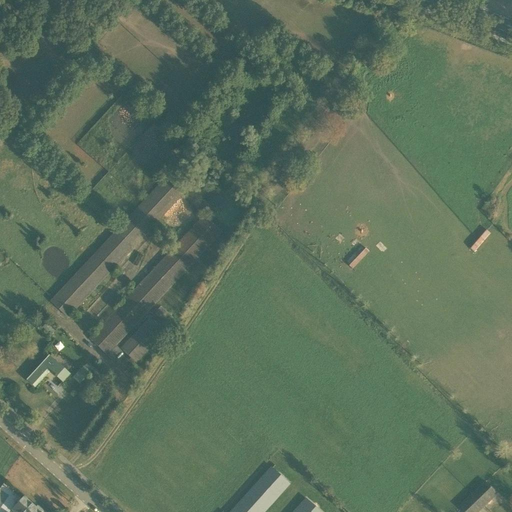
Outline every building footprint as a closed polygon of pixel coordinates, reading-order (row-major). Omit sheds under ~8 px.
[(182,195),(165,179),(50,302),(67,318),(182,195)] [(115,346),(221,233),(204,216),(89,339),(112,360),(120,350),(115,346)] [(355,270),(371,251),(366,247),(350,266),(355,270)] [(172,318),(160,306),(154,313),(166,325),(172,318)] [(136,363),(164,332),(150,318),(121,349),(136,363)] [(62,382),(69,374),(49,356),(27,380),(34,387),(49,371),(62,382)] [(88,362),(84,367),(84,366),(73,378),(79,384),(94,368),(88,362)] [(230,511),(264,511),(290,484),(271,467),(230,511)] [(486,482),(459,507),(463,511),(478,511),(498,494),(486,482)] [(42,511),(37,507),(36,509),(23,498),(13,510),(15,511),(42,511)] [(321,511),(306,498),(293,511),(321,511)]
